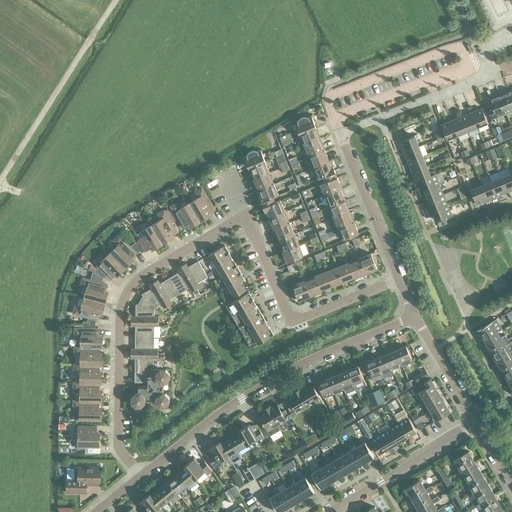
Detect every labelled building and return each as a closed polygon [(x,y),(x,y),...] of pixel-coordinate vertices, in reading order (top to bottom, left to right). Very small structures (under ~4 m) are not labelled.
[(511,99),(508,91),(498,95),(505,113),(511,110),(511,99)] [(505,113),(498,95),(490,98),(492,104),(487,106),(493,121),(498,119),(497,116),(505,113)] [(487,122),(481,108),(473,111),(479,125),(487,122)] [(468,130),(479,125),(473,111),(462,115),(468,130)] [(295,122),(299,134),(316,127),(311,115),(308,117),(306,116),(304,116),(302,117),(300,118),(299,119),(298,121),(295,122)] [(458,134),(468,130),(462,115),(452,120),(458,134)] [(458,134),(452,120),(441,124),(447,138),(458,134)] [(493,129),(495,136),(496,135),(501,133),(499,126),(493,129)] [(316,127),(299,134),(300,134),(304,145),(320,138),(315,127),(316,127)] [(501,133),(496,135),(499,142),(511,136),(511,129),(501,133)] [(418,134),(400,141),(404,150),(418,145),(416,140),(420,138),(418,134)] [(324,149),(320,138),(304,145),(309,156),(324,149)] [(404,150),(408,160),(422,154),(418,145),(404,150)] [(244,156),(248,167),(265,161),(260,149),(257,151),(255,150),(253,150),(251,151),(250,152),(248,153),(247,155),(244,156)] [(329,160),(324,149),(309,156),(313,167),(331,160),(330,159),(329,160)] [(408,160),(412,171),(426,165),(422,154),(408,160)] [(278,162),(281,167),(287,164),(285,159),(278,162)] [(323,176),(328,174),(329,175),(332,177),(332,178),(337,176),(336,174),(331,160),(313,167),(318,178),(323,176)] [(265,161),(248,167),(248,168),(249,168),(253,178),(269,172),(265,161)] [(416,181),(430,175),(426,165),(412,171),(416,181)] [(274,183),(269,172),(253,178),(258,189),(274,183)] [(421,180),(425,189),(439,184),(435,173),(421,180)] [(507,191),(511,189),(511,176),(510,173),(501,177),(507,191)] [(337,176),(332,178),(332,177),(329,175),(328,174),(323,176),(324,179),(325,181),(320,183),(325,195),(340,188),(340,189),(342,188),(337,176)] [(507,191),(501,177),(490,181),(496,196),(507,191)] [(496,196),(490,181),(480,185),(486,200),(496,196)] [(270,202),(270,204),(275,201),(274,199),(273,197),(278,195),(274,183),(258,189),(256,190),(261,202),(266,200),(266,201),(270,202)] [(425,189),(429,199),(443,194),(439,184),(425,189)] [(486,200),(480,185),(470,189),(476,204),(486,200)] [(199,197),(189,202),(200,221),(208,216),(207,214),(215,209),(202,188),(196,191),(199,197)] [(340,189),(340,188),(325,195),(329,206),(345,199),(340,189)] [(429,199),(433,210),(447,204),(443,194),(429,199)] [(266,201),(266,200),(261,202),(262,204),(268,218),(269,218),(269,217),(285,211),(280,199),(275,201),(270,204),(270,202),(266,201)] [(349,211),(345,199),(329,206),(334,217),(349,211)] [(200,221),(189,202),(180,208),(176,202),(170,206),(183,228),(191,223),(193,226),(200,221)] [(437,220),(451,214),(447,204),(433,210),(437,220)] [(161,219),(151,225),(162,243),(170,239),(169,237),(177,232),(164,210),(158,213),(161,219)] [(289,222),(285,211),(269,217),(268,218),(269,218),(274,228),(289,222)] [(354,222),(349,211),(334,217),(338,228),(354,222)] [(294,233),(289,222),(274,228),(278,239),(294,233)] [(338,228),(334,230),(336,235),(340,233),(343,239),(359,233),(354,222),(338,228)] [(162,243),(151,225),(141,231),(144,236),(139,239),(139,240),(135,243),(140,251),(141,253),(145,250),(153,246),(155,248),(162,243)] [(299,244),(294,233),(278,239),(283,251),(299,244)] [(118,244),(110,252),(125,268),(132,261),(130,259),(136,253),(140,251),(135,243),(130,246),(119,235),(113,240),(118,244)] [(303,256),(299,244),(283,251),(288,262),(303,256)] [(209,254),(221,274),(237,265),(225,245),(209,254)] [(125,268),(110,252),(102,261),(97,265),(110,278),(117,272),(119,274),(125,268)] [(371,253),(360,257),(366,273),(377,268),(376,265),(377,263),(377,261),(376,260),(375,258),(374,257),(372,255),(371,253)] [(350,261),(356,277),(366,273),(360,257),(350,261)] [(208,277),(198,260),(188,266),(188,267),(194,278),(187,283),(190,287),(189,287),(192,291),(199,286),(197,283),(208,277)] [(339,266),(345,281),(356,277),(350,261),(339,266)] [(180,271),(170,277),(179,293),(189,287),(190,287),(187,283),(194,278),(188,267),(188,266),(186,263),(178,267),(180,271)] [(97,267),(91,264),(89,268),(95,272),(97,267)] [(249,287),(237,265),(221,274),(234,296),(249,287)] [(327,271),(333,286),(345,281),(339,266),(327,271)] [(327,271),(315,275),(322,291),(333,286),(327,271)] [(310,295),(304,280),(302,275),(299,276),(299,278),(299,280),(299,282),(292,285),(294,288),(293,289),(293,291),(294,293),(295,295),(296,296),(298,297),(299,300),(310,295)] [(315,275),(304,280),(310,295),(322,291),(315,275)] [(179,293),(170,277),(160,283),(158,279),(150,284),(152,287),(157,295),(164,291),(169,299),(179,293)] [(82,278),(82,280),(81,284),(87,286),(84,297),(105,303),(107,294),(105,293),(107,284),(82,278)] [(152,287),(142,294),(143,295),(140,300),(154,308),(162,304),(164,307),(172,303),(169,299),(164,291),(157,295),(152,287)] [(226,305),(251,347),(274,334),(249,292),(226,305)] [(105,303),(84,297),(81,308),(75,306),(73,313),(98,320),(100,311),(103,311),(105,303)] [(146,316),(154,316),(154,308),(140,300),(138,304),(136,304),(135,316),(131,316),(131,325),(135,325),(146,325),(146,316)] [(135,337),(154,337),(154,325),(158,325),(158,321),(159,316),(154,316),(146,316),(146,325),(135,325),(135,337)] [(482,333),(486,339),(503,329),(497,319),(479,329),(481,334),(482,333)] [(81,335),(81,346),(81,347),(100,347),(102,347),(102,338),(100,338),(100,328),(83,328),(74,328),(74,335),(81,335)] [(502,337),(499,331),(486,339),(489,345),(488,345),(491,349),(511,336),(509,338),(506,334),(502,337)] [(511,342),(511,336),(491,349),(493,353),(494,353),(497,359),(511,349),(511,344),(511,343),(511,342)] [(145,348),(154,349),(154,337),(135,337),(135,348),(131,348),(131,357),(135,357),(145,358),(145,348)] [(401,345),(395,347),(402,364),(412,360),(406,345),(402,347),(401,345)] [(81,346),(74,346),(74,353),(81,353),(80,364),(99,365),(102,365),(102,356),(99,356),(100,347),(81,347),(81,346)] [(402,364),(395,347),(389,350),(390,352),(386,354),(392,369),(402,364)] [(135,369),(154,369),(154,358),(158,358),(158,349),(154,349),(145,348),(145,358),(135,357),(135,369)] [(511,350),(511,349),(497,359),(500,364),(500,365),(502,369),(511,363),(511,353),(510,351),(511,350)] [(381,353),(375,356),(384,376),(384,378),(394,374),(386,354),(382,355),(381,353)] [(384,376),(375,356),(369,358),(370,360),(366,362),(372,377),(374,380),(384,376)] [(511,363),(502,369),(505,373),(509,378),(511,376),(511,363)] [(80,364),(74,364),(74,371),(80,371),(80,382),(80,383),(99,383),(102,383),(102,374),(99,374),(99,365),(80,364)] [(353,365),(347,367),(354,384),(364,380),(358,365),(354,367),(353,365)] [(354,384),(347,367),(341,370),(342,372),(338,374),(344,389),(346,393),(356,389),(354,384)] [(166,369),(154,369),(135,369),(135,382),(150,382),(150,384),(154,388),(151,391),(147,387),(138,387),(138,393),(136,393),(132,397),(132,402),(136,406),(141,406),(145,402),(145,400),(156,400),(156,402),(160,406),(165,406),(169,403),(169,397),(165,393),(163,393),(163,382),(166,382),(169,379),(169,373),(166,369)] [(414,377),(417,382),(429,375),(426,370),(414,377)] [(333,373),(327,376),(334,393),(344,389),(338,374),(334,375),(333,373)] [(334,393),(327,376),(321,378),(322,380),(318,382),(324,397),(334,393)] [(424,400),(439,391),(431,378),(411,390),(414,395),(419,391),(424,400)] [(80,382),(74,382),(74,389),(80,389),(80,400),(80,401),(99,401),(102,401),(102,392),(99,392),(99,383),(80,383),(80,382)] [(301,387),(296,390),(307,407),(310,411),(324,403),(314,386),(309,389),(307,385),(301,389),(301,387)] [(373,391),(379,404),(385,401),(380,388),(373,391)] [(293,394),(287,397),(293,407),(289,410),(295,420),(300,428),(304,428),(304,415),(310,411),(307,407),(296,390),(292,392),(293,394)] [(372,406),(379,404),(373,391),(367,394),(372,406)] [(424,400),(430,409),(444,401),(439,391),(424,400)] [(80,400),(73,400),(73,407),(80,407),(80,419),(101,419),(101,410),(99,410),(99,401),(80,401),(80,400)] [(430,409),(436,420),(451,412),(444,401),(430,409)] [(271,405),(267,407),(278,425),(283,422),(285,425),(287,425),(295,420),(289,410),(283,413),(277,403),(272,406),(271,405)] [(278,425),(267,407),(262,410),(263,411),(258,414),(264,424),(259,427),(266,437),(280,429),(278,425)] [(367,412),(364,407),(355,413),(358,418),(367,412)] [(352,411),(340,419),(343,425),(356,417),(352,411)] [(400,423),(408,437),(417,432),(409,418),(400,423)] [(324,422),(318,425),(321,430),(327,426),(324,422)] [(391,428),(399,442),(408,437),(400,423),(391,428)] [(252,427),(250,424),(240,430),(249,444),(251,447),(266,438),(266,437),(259,427),(259,426),(258,427),(257,424),(252,427)] [(100,444),(100,434),(98,432),(97,432),(97,426),(78,426),(78,432),(78,439),(76,439),(76,448),(85,448),(85,446),(98,446),(100,444)] [(381,434),(389,448),(399,442),(391,428),(381,434)] [(249,444),(240,430),(239,430),(233,434),(234,436),(231,437),(239,450),(249,444)] [(381,434),(371,440),(379,454),(389,448),(381,434)] [(239,450),(231,437),(228,439),(227,438),(220,441),(229,455),(239,450)] [(214,455),(208,458),(215,469),(231,459),(229,456),(229,455),(220,441),(209,447),(214,455)] [(374,457),(365,442),(356,447),(365,462),(374,457)] [(296,443),(291,446),(295,454),(300,451),(296,443)] [(365,462),(356,447),(347,452),(356,467),(365,462)] [(455,460),(461,470),(475,462),(469,451),(455,460)] [(347,452),(338,458),(347,473),(356,467),(347,452)] [(194,458),(186,465),(196,478),(205,471),(207,474),(212,470),(204,460),(200,464),(194,458)] [(347,473),(338,458),(329,463),(338,478),(347,473)] [(266,462),(262,465),(266,472),(270,469),(266,462)] [(481,472),(475,462),(461,470),(467,481),(481,472)] [(338,478),(329,463),(320,468),(329,483),(338,478)] [(75,467),(74,479),(67,479),(67,493),(85,493),(85,486),(87,484),(100,484),(101,468),(94,468),(93,465),(88,465),(86,467),(75,467)] [(196,478),(186,465),(185,466),(179,471),(180,472),(178,474),(190,488),(198,482),(196,478)] [(248,467),(243,470),(250,481),(255,478),(248,467)] [(438,470),(444,480),(450,477),(444,467),(438,470)] [(329,483),(320,468),(312,473),(320,488),(329,483)] [(488,483),(481,472),(467,481),(474,492),(488,483)] [(190,488),(178,474),(175,476),(174,475),(168,479),(179,492),(187,486),(189,489),(190,488)] [(241,477),(235,481),(239,487),(245,484),(241,477)] [(314,492),(306,477),(297,482),(305,497),(314,492)] [(453,482),(450,477),(444,480),(447,486),(453,482)] [(179,492),(168,479),(161,485),(163,487),(161,488),(173,503),(182,496),(179,492)] [(421,480),(406,488),(414,501),(428,493),(434,489),(432,486),(426,489),(421,480)] [(305,497),(297,482),(288,487),(296,502),(305,497)] [(494,494),(488,483),(474,492),(480,502),(494,494)] [(231,499),(239,494),(234,485),(226,490),(231,499)] [(296,502),(288,487),(279,493),(287,508),(296,502)] [(170,500),(161,488),(157,491),(156,489),(151,494),(161,507),(170,500)] [(279,511),(287,508),(279,493),(270,498),(277,511),(279,511)] [(432,499),(428,493),(414,501),(420,511),(434,503),(440,499),(438,496),(432,499)] [(145,508),(141,511),(160,511),(164,510),(161,507),(151,494),(150,494),(140,502),(145,508)] [(487,511),(500,505),(494,494),(480,502),(485,511),(487,511)] [(434,503),(420,511),(419,511),(441,511),(446,510),(444,506),(438,510),(434,503)]
